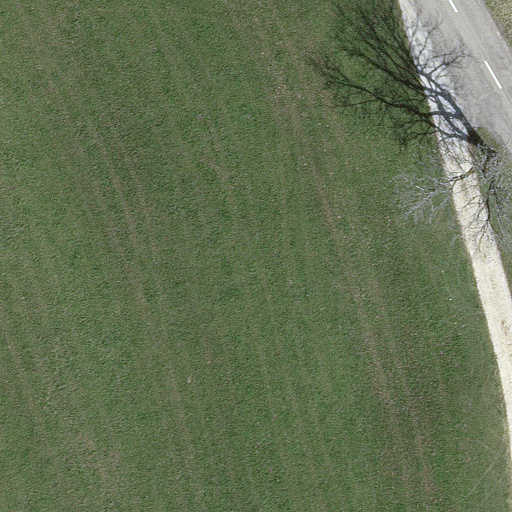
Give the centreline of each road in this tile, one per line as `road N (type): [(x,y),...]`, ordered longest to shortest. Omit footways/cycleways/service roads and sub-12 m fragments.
road 1 (track): [(424,0),(446,115),(511,359)]
road 2 (secondary): [(511,106),(450,0)]
